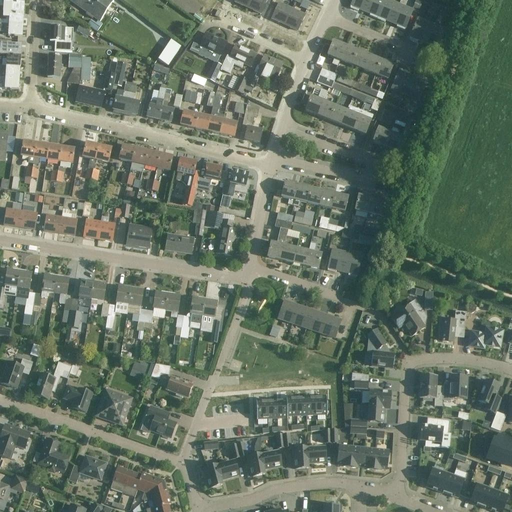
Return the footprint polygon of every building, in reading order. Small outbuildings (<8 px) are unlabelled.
[(82,0),(68,0),(87,13),(86,15),(93,20),(94,18),(98,21),(95,24),(92,22),(89,27),(97,33),(103,24),(100,22),(105,15),(82,0)] [(82,0),(105,15),(115,1),(114,0),(82,0)] [(235,0),(234,3),(247,9),(251,0),(235,0)] [(260,15),(267,0),(251,0),(247,9),(260,15)] [(364,13),(369,0),(353,0),(350,9),(358,13),(359,11),(364,13)] [(369,18),(377,21),(385,1),(384,0),(369,0),(364,13),(370,15),(369,18)] [(416,0),(411,11),(418,14),(423,0),(416,0)] [(391,24),(399,6),(385,1),(377,21),(385,24),(386,22),(391,24)] [(3,13),(24,15),(25,4),(0,2),(0,5),(3,6),(3,13)] [(272,20),(285,26),(292,10),(279,4),(272,20)] [(396,29),(404,32),(412,12),(399,6),(391,24),(397,27),(396,29)] [(298,32),(305,16),(292,10),(285,26),(298,32)] [(0,24),(23,26),(24,15),(3,13),(2,18),(6,18),(6,20),(0,19),(0,24)] [(418,41),(424,43),(431,25),(417,20),(409,40),(417,43),(418,41)] [(8,36),(22,38),(23,26),(0,24),(0,32),(3,33),(2,36),(8,36)] [(92,30),(80,24),(76,31),(88,38),(89,35),(92,37),(95,32),(92,30)] [(436,51),(445,31),(431,25),(424,43),(430,46),(429,48),(436,51)] [(72,43),(73,29),(50,28),(50,42),(72,43)] [(198,56),(206,59),(209,52),(220,57),(226,44),(206,35),(200,47),(202,48),(198,56)] [(170,40),(157,59),(167,66),(180,47),(170,40)] [(332,64),(337,67),(339,62),(340,62),(346,47),(334,42),(328,57),(334,59),(332,64)] [(0,55),(7,56),(21,57),(22,45),(8,44),(0,44),(0,45),(0,55)] [(220,70),(230,75),(234,65),(242,69),(243,65),(250,68),(256,55),(236,46),(230,58),(227,56),(222,66),(220,70)] [(352,67),(358,52),(346,47),(340,62),(352,67)] [(363,71),(369,57),(358,52),(352,67),(363,71)] [(7,56),(0,55),(0,59),(2,59),(2,66),(6,67),(20,68),(21,57),(7,56)] [(68,69),(74,69),(67,83),(80,86),(81,56),(69,55),(68,69)] [(369,57),(363,71),(375,76),(381,62),(369,57)] [(60,79),(61,58),(49,58),(47,78),(60,79)] [(90,58),(81,58),(81,71),(89,71),(90,58)] [(247,85),(255,89),(259,78),(267,81),(270,75),(277,78),(282,66),(265,58),(260,67),(257,66),(254,73),(252,72),(249,81),(247,85)] [(114,86),(121,88),(126,64),(118,62),(115,72),(116,72),(117,72),(116,74),(114,86)] [(216,79),(220,70),(222,66),(214,62),(206,80),(214,83),(216,79)] [(387,81),(393,67),(381,62),(375,76),(387,81)] [(0,78),(19,79),(20,68),(6,67),(0,66),(0,78)] [(319,77),(334,83),(337,76),(322,70),(319,77)] [(390,90),(404,96),(412,78),(406,76),(407,74),(399,70),(390,90)] [(107,74),(104,90),(111,91),(115,75),(107,74)] [(194,76),(192,81),(200,84),(202,79),(194,76)] [(344,85),(347,79),(338,76),(336,82),(344,85)] [(234,91),(242,94),(246,85),(247,85),(249,81),(239,77),(234,91)] [(334,83),(319,77),(316,83),(331,89),(334,83)] [(19,79),(0,78),(0,84),(1,85),(1,89),(19,90),(19,79)] [(417,81),(412,78),(404,96),(417,102),(426,82),(419,78),(417,81)] [(347,79),(344,85),(356,90),(358,84),(347,79)] [(341,93),(343,88),(335,84),(333,90),(341,93)] [(114,111),(125,113),(131,86),(125,85),(123,92),(118,91),(114,111)] [(147,118),(159,121),(165,94),(166,86),(162,85),(161,88),(160,88),(157,102),(151,101),(150,105),(147,118)] [(368,94),(370,89),(361,85),(359,91),(368,94)] [(131,86),(125,113),(138,116),(141,103),(133,101),(136,87),(131,86)] [(101,108),(105,93),(79,87),(76,102),(101,108)] [(183,102),(200,105),(203,89),(198,88),(197,93),(186,91),(183,102)] [(351,91),(343,88),(341,93),(349,96),(351,91)] [(370,89),(368,94),(382,100),(384,94),(370,89)] [(327,93),(320,90),(316,100),(310,98),(305,112),(317,117),(323,103),(327,93)] [(206,107),(213,108),(216,95),(215,95),(216,94),(210,92),(209,96),(206,107)] [(159,121),(171,124),(174,111),(167,109),(168,102),(169,103),(171,95),(165,94),(159,121)] [(364,103),(366,97),(358,94),(356,99),(364,103)] [(213,108),(218,110),(221,99),(219,99),(220,96),(216,95),(213,108)] [(366,97),(364,103),(372,106),(375,100),(366,97)] [(238,118),(245,119),(248,106),(247,105),(247,104),(236,102),(233,113),(239,114),(238,118)] [(323,103),(317,117),(329,122),(335,107),(323,103)] [(246,141),(259,144),(262,131),(252,129),(254,117),(255,117),(255,118),(258,118),(260,108),(248,106),(245,119),(242,134),(247,136),(246,141)] [(335,107),(329,122),(341,126),(346,112),(335,107)] [(358,117),(360,112),(349,107),(346,112),(341,126),(353,131),(358,117)] [(396,115),(398,116),(403,117),(405,111),(398,108),(396,113),(397,114),(396,115)] [(376,120),(383,123),(386,117),(396,121),(398,116),(396,115),(381,109),(376,120)] [(195,129),(198,115),(184,112),(181,126),(195,129)] [(373,117),(360,112),(358,117),(353,131),(365,136),(373,117)] [(198,115),(195,129),(207,132),(211,118),(198,115)] [(403,132),(415,137),(420,124),(414,122),(408,119),(398,116),(396,121),(406,125),(403,132)] [(211,118),(207,132),(220,135),(223,121),(211,118)] [(223,121),(220,135),(235,138),(238,124),(223,121)] [(372,142),(384,148),(393,128),(388,126),(385,132),(378,129),(372,142)] [(399,131),(398,131),(393,128),(384,148),(396,153),(402,139),(397,137),(399,131)] [(0,152),(6,153),(8,136),(0,134),(0,152)] [(28,164),(34,165),(37,145),(24,143),(22,157),(29,158),(28,164)] [(96,161),(99,147),(87,144),(83,158),(90,160),(88,169),(87,169),(87,173),(77,171),(75,184),(78,185),(79,182),(80,182),(81,180),(86,181),(86,184),(90,185),(91,180),(93,171),(94,170),(95,161),(96,161)] [(34,165),(39,165),(39,160),(47,161),(49,146),(37,145),(34,165)] [(59,163),(62,148),(49,146),(47,161),(59,163)] [(132,164),(135,149),(123,146),(120,161),(132,164)] [(108,164),(112,150),(99,147),(96,161),(108,164)] [(62,148),(59,163),(73,165),(75,150),(62,148)] [(143,174),(144,166),(148,152),(135,149),(132,164),(130,171),(143,174)] [(148,152),(144,166),(157,169),(160,155),(148,152)] [(160,155),(157,169),(170,172),(173,158),(160,155)] [(180,159),(177,174),(179,174),(177,182),(184,183),(185,176),(190,177),(190,178),(189,178),(183,205),(192,208),(199,175),(194,173),(196,163),(180,159)] [(195,196),(206,199),(207,193),(208,193),(210,186),(215,187),(218,185),(218,183),(219,183),(222,169),(208,166),(205,179),(199,178),(198,180),(198,181),(195,196)] [(31,178),(32,168),(26,167),(24,185),(30,186),(31,178)] [(97,181),(99,172),(93,171),(91,180),(97,181)] [(225,182),(222,194),(232,197),(233,192),(247,195),(249,183),(247,183),(248,175),(234,172),(232,183),(225,182)] [(121,184),(127,185),(129,176),(123,175),(121,184)] [(18,191),(19,179),(13,178),(11,190),(18,191)] [(152,191),(154,182),(147,180),(145,190),(152,191)] [(288,205),(293,206),(294,201),(295,201),(298,186),(286,183),(282,198),(289,199),(288,205)] [(299,202),(307,204),(311,188),(298,186),(295,201),(294,201),(293,206),(298,207),(299,202)] [(311,188),(307,204),(320,206),(323,191),(311,188)] [(323,191),(320,206),(332,209),(336,194),(323,191)] [(336,194),(332,209),(345,212),(348,197),(336,194)] [(355,211),(368,214),(372,199),(359,196),(355,211)] [(368,214),(366,220),(372,221),(374,222),(375,216),(380,217),(384,202),(372,199),(368,214)] [(83,211),(84,204),(85,202),(84,202),(78,201),(76,210),(83,211)] [(123,201),(122,208),(120,218),(128,219),(130,206),(129,206),(130,202),(123,201)] [(19,229),(34,231),(37,215),(27,213),(28,208),(22,207),(21,213),(22,213),(19,229)] [(203,238),(204,227),(207,212),(195,209),(193,224),(196,225),(195,236),(203,238)] [(4,226),(19,229),(22,213),(21,213),(7,210),(4,226)] [(217,254),(232,257),(237,232),(232,231),(234,223),(222,221),(223,216),(207,212),(204,227),(219,231),(220,229),(222,229),(217,254)] [(276,221),(292,224),(293,217),(278,214),(276,220),(276,221)] [(44,233),(59,235),(62,219),(47,217),(44,233)] [(98,241),(112,243),(115,226),(108,224),(109,219),(101,218),(101,223),(98,241)] [(348,230),(350,219),(343,218),(341,228),(348,230)] [(74,237),(77,221),(62,219),(59,235),(74,237)] [(312,227),(313,221),(304,219),(302,225),(312,227)] [(101,223),(94,222),(86,221),(84,239),(98,241),(101,223)] [(268,258),(280,261),(284,246),(286,237),(287,237),(288,231),(290,231),(292,224),(276,221),(275,228),(280,229),(277,245),(271,243),(268,258)] [(149,249),(152,230),(130,227),(127,245),(149,249)] [(301,227),(299,233),(309,236),(311,230),(301,227)] [(192,255),(194,240),(168,236),(166,251),(192,255)] [(310,244),(309,252),(305,267),(318,270),(321,255),(314,253),(316,245),(310,244)] [(280,261),(292,264),(296,249),(284,246),(280,261)] [(296,249),(292,264),(305,267),(309,252),(296,249)] [(327,271),(336,273),(336,271),(342,272),(347,253),(332,250),(327,271)] [(348,276),(356,278),(361,256),(347,253),(342,272),(348,274),(348,276)] [(5,287),(5,289),(6,289),(5,296),(15,298),(16,293),(17,289),(19,270),(12,269),(12,272),(7,271),(4,287),(5,287)] [(27,296),(28,294),(28,291),(29,291),(31,275),(26,274),(26,271),(19,270),(17,289),(16,293),(15,298),(27,299),(27,296)] [(33,312),(38,312),(39,307),(40,307),(41,298),(47,298),(47,294),(54,295),(57,276),(50,275),(49,277),(44,276),(42,293),(41,293),(41,295),(35,295),(33,306),(33,312)] [(57,276),(54,295),(60,295),(59,304),(65,305),(65,299),(66,299),(69,280),(63,279),(63,277),(57,276)] [(78,301),(78,306),(90,308),(91,300),(94,282),(87,281),(86,283),(81,282),(79,301),(78,301)] [(91,300),(103,302),(106,286),(100,285),(100,283),(94,282),(91,300)] [(116,304),(128,306),(131,287),(124,286),(124,289),(119,288),(116,304)] [(137,340),(142,340),(144,329),(146,311),(140,310),(143,292),(137,291),(138,288),(131,287),(128,306),(127,314),(139,316),(136,331),(139,331),(137,340)] [(153,310),(165,311),(168,293),(161,292),(161,294),(156,294),(153,310)] [(173,346),(179,347),(180,338),(184,317),(177,316),(177,313),(178,313),(180,297),(174,296),(175,294),(168,293),(165,311),(171,312),(170,318),(177,319),(175,328),(181,329),(180,338),(175,337),(173,346)] [(33,306),(35,295),(28,294),(27,296),(27,299),(24,315),(32,316),(33,306)] [(201,325),(202,317),(205,299),(198,298),(198,300),(193,299),(191,315),(190,314),(189,314),(189,315),(188,315),(187,315),(187,316),(187,317),(186,317),(190,318),(190,323),(201,325)] [(65,305),(64,311),(71,312),(72,300),(66,299),(65,299),(65,305)] [(202,317),(215,319),(217,303),(212,302),(212,300),(205,299),(202,317)] [(72,300),(71,312),(69,320),(75,321),(78,306),(78,301),(72,300)] [(278,320),(292,325),(299,306),(284,301),(278,320)] [(404,325),(412,337),(425,329),(421,324),(426,320),(427,318),(417,302),(413,302),(408,305),(409,306),(391,318),(399,329),(404,325)] [(108,318),(109,306),(103,305),(101,316),(108,318)] [(108,318),(106,328),(112,329),(114,318),(116,307),(109,306),(108,318)] [(292,325),(307,329),(313,311),(299,306),(292,325)] [(144,329),(150,330),(152,318),(153,312),(146,311),(144,329)] [(307,329),(321,334),(327,316),(313,311),(307,329)] [(454,336),(457,337),(458,330),(465,330),(466,314),(466,313),(456,312),(455,317),(457,317),(456,321),(440,320),(439,334),(440,334),(439,342),(453,343),(454,336)] [(335,339),(341,320),(327,316),(321,334),(335,339)] [(184,317),(180,338),(187,340),(190,323),(190,318),(186,317),(184,317)] [(31,319),(22,318),(21,325),(30,326),(31,319)] [(210,348),(215,348),(215,344),(217,344),(220,323),(213,321),(210,343),(210,348)] [(469,347),(484,349),(484,345),(500,348),(502,332),(493,331),(494,325),(483,323),(482,329),(487,329),(486,335),(472,333),(469,347)] [(270,337),(275,338),(279,329),(273,327),(271,332),(270,337)] [(0,336),(11,337),(12,329),(0,328),(0,336)] [(376,330),(367,336),(369,339),(367,353),(373,354),(371,367),(392,369),(394,355),(388,355),(389,353),(384,346),(386,345),(376,330)] [(32,356),(40,358),(42,346),(34,344),(32,356)] [(1,385),(16,390),(22,374),(29,377),(33,364),(23,361),(20,368),(8,364),(1,385)] [(68,381),(72,369),(58,364),(54,376),(68,381)] [(151,377),(158,380),(160,374),(169,376),(170,368),(156,365),(151,377)] [(34,396),(48,401),(51,393),(55,394),(59,382),(41,376),(34,396)] [(442,407),(443,402),(443,388),(436,388),(437,377),(421,376),(420,384),(419,391),(420,391),(419,399),(423,399),(423,402),(432,402),(432,400),(435,400),(434,407),(442,407)] [(176,397),(182,399),(183,397),(188,399),(193,386),(171,378),(167,390),(177,394),(176,397)] [(443,402),(450,403),(450,400),(466,400),(467,379),(451,378),(451,384),(444,383),(443,388),(443,402)] [(497,384),(490,381),(489,383),(486,381),(478,402),(486,405),(484,410),(495,415),(501,400),(495,398),(499,387),(496,385),(497,384)] [(353,390),(368,391),(368,382),(354,382),(353,390)] [(72,409),(86,414),(92,395),(79,390),(79,391),(68,388),(64,400),(74,404),(72,409)] [(105,391),(96,418),(123,427),(132,400),(105,391)] [(390,392),(370,391),(369,405),(371,405),(385,406),(389,406),(390,392)] [(316,397),(306,398),(307,417),(317,416),(316,397)] [(326,397),(316,397),(317,416),(327,416),(326,397)] [(287,399),(286,399),(286,401),(287,401),(287,417),(297,417),(296,398),(287,399)] [(306,398),(296,398),(297,417),(307,417),(306,398)] [(266,401),(256,402),(257,421),(267,420),(266,401)] [(276,401),(266,401),(267,420),(277,420),(276,401)] [(286,401),(276,401),(277,420),(288,419),(287,417),(287,401),(286,401)] [(352,405),(343,405),(345,428),(350,428),(358,428),(366,429),(367,421),(351,421),(352,405)] [(371,405),(369,423),(384,423),(385,406),(371,405)] [(162,438),(167,440),(169,438),(171,439),(176,425),(164,420),(166,414),(150,408),(147,416),(155,419),(150,432),(162,436),(162,438)] [(499,432),(505,417),(497,414),(491,429),(498,431),(499,432)] [(482,427),(488,429),(491,421),(485,419),(482,427)] [(420,441),(442,443),(443,433),(447,434),(449,422),(435,420),(435,428),(421,426),(420,441)] [(0,444),(0,456),(11,461),(15,447),(25,450),(30,435),(5,427),(0,441),(1,442),(0,444)] [(349,435),(358,436),(358,428),(350,428),(349,435)] [(376,440),(383,440),(384,432),(377,432),(376,440)] [(494,441),(487,457),(496,461),(498,462),(511,466),(511,439),(499,434),(496,441),(494,441)] [(290,435),(283,436),(284,449),(291,448),(290,435)] [(284,449),(283,436),(275,436),(277,450),(284,449)] [(236,441),(236,445),(240,459),(247,457),(244,444),(242,444),(241,440),(236,441)] [(56,471),(64,474),(70,458),(54,452),(57,444),(47,441),(39,465),(49,469),(49,470),(50,473),(53,474),(55,473),(56,471)] [(204,444),(205,451),(218,450),(217,443),(204,444)] [(240,459),(236,445),(230,447),(233,461),(240,459)] [(352,448),(339,447),(337,466),(343,466),(343,468),(350,468),(352,448)] [(364,449),(352,448),(350,468),(356,469),(357,468),(362,468),(364,449)] [(307,465),(306,449),(293,450),(294,470),(307,469),(307,465)] [(307,449),(306,449),(307,465),(325,464),(325,453),(325,450),(321,450),(308,451),(308,449),(307,449)] [(373,471),(376,451),(364,449),(362,468),(367,469),(367,470),(373,471)] [(388,452),(376,451),(373,471),(380,472),(380,470),(386,471),(387,463),(388,463),(388,458),(387,458),(388,452)] [(279,454),(261,457),(264,471),(281,467),(279,454)] [(261,456),(247,458),(251,478),(265,475),(261,456)] [(69,482),(77,485),(80,475),(101,482),(107,465),(86,458),(82,470),(74,467),(69,482)] [(235,463),(218,468),(221,481),(238,477),(235,463)] [(217,467),(203,470),(209,489),(222,486),(217,467)] [(123,495),(130,473),(118,469),(111,490),(123,495)] [(433,469),(426,488),(436,491),(442,473),(433,469)] [(123,495),(135,499),(138,491),(137,491),(143,475),(142,477),(130,473),(123,495)] [(442,473),(436,491),(446,495),(453,476),(442,473)] [(142,501),(144,502),(165,483),(143,475),(137,491),(138,491),(145,493),(142,501)] [(28,480),(15,476),(10,491),(23,495),(28,480)] [(453,476),(446,495),(457,499),(464,480),(453,476)] [(155,509),(171,505),(165,483),(144,502),(145,504),(153,502),(155,509)] [(0,500),(4,502),(8,488),(0,485),(0,500)] [(477,485),(470,503),(481,507),(487,489),(487,488),(477,485)] [(487,489),(481,507),(491,511),(498,492),(487,489)] [(502,511),(508,496),(498,492),(491,511),(494,511),(502,511)]
